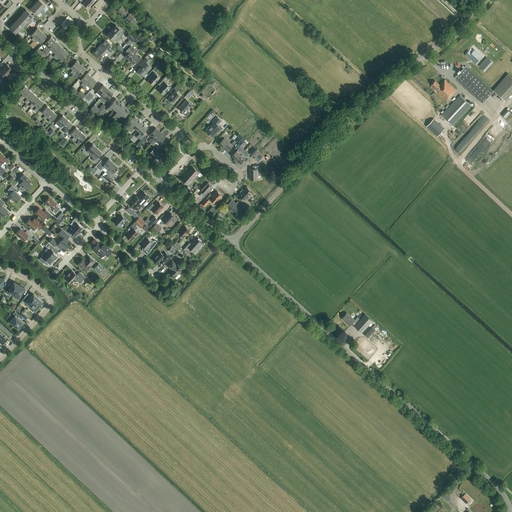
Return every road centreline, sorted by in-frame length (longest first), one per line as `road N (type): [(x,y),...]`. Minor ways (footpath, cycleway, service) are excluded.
road 1 (unclassified): [(509,511),(494,484),(232,242)]
road 2 (unclassified): [(232,242),(391,79),(484,0)]
road 3 (residential): [(143,166),(0,36)]
road 4 (residential): [(193,150),(81,53),(76,20)]
road 5 (residential): [(0,268),(37,285),(52,302),(0,359)]
